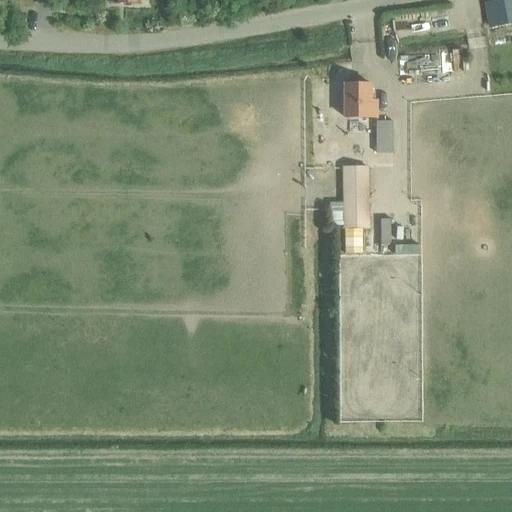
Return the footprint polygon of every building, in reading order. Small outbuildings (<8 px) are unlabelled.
[(511,0),(503,0),(485,4),(488,27),(511,22),(511,0)] [(343,119),(376,118),(376,102),(370,102),(370,85),(343,85),(343,119)] [(392,122),(376,122),(376,155),(392,154),(392,122)] [(370,230),(369,167),(342,168),(343,230),(370,230)] [(383,253),(416,250),(415,243),(392,245),(390,218),(380,219),(383,253)]
